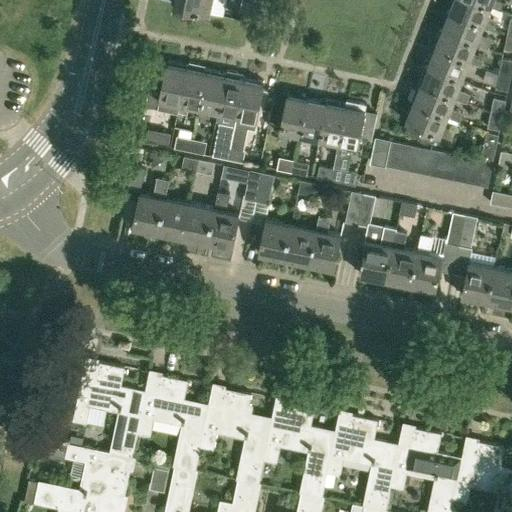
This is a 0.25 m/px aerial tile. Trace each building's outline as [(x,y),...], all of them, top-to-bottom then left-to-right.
[(210,12),(212,0),(175,0),(175,5),(210,12)] [(253,10),(254,0),(242,0),(241,7),(253,10)] [(492,6),(476,0),(453,0),(449,10),(485,24),(494,28),(498,19),(488,15),(492,6)] [(476,0),(492,6),(501,10),(505,0),(504,0),(476,0)] [(481,33),(485,24),(449,10),(442,28),(477,42),(489,47),(492,37),(481,33)] [(477,42),(442,28),(440,28),(433,46),(435,47),(470,61),(481,65),(485,56),(474,51),(477,42)] [(463,79),(470,61),(435,47),(428,65),(463,79)] [(500,72),(511,75),(511,72),(511,58),(503,57),(500,72)] [(180,103),(188,63),(188,64),(168,60),(161,93),(149,90),(146,105),(158,108),(178,112),(180,103)] [(199,107),(207,68),(201,66),(200,63),(190,61),(188,63),(180,103),(178,112),(188,114),(190,105),(199,107)] [(463,79),(428,65),(426,64),(419,82),(456,97),(467,101),(471,92),(460,88),(463,79)] [(218,111),(226,72),(207,68),(199,107),(197,115),(205,116),(207,108),(218,111)] [(238,115),(246,76),(240,75),(239,71),(229,69),(226,72),(218,111),(238,115)] [(508,90),(511,75),(500,72),(496,87),(508,90)] [(259,81),(246,78),(246,76),(238,115),(235,127),(245,129),(247,117),(257,119),(265,82),(264,82),(264,80),(259,79),(259,81)] [(452,106),(456,97),(419,82),(412,101),(414,101),(449,115),(460,120),(464,110),(452,106)] [(300,134),(308,97),(288,93),(281,130),(300,134)] [(491,111),(503,114),(507,99),(494,96),(491,111)] [(320,138),(327,101),(308,97),(300,134),(320,138)] [(339,142),(347,105),(347,103),(346,103),(328,99),(327,101),(320,138),(339,142)] [(347,105),(339,142),(337,152),(347,154),(349,144),(359,146),(366,109),(367,103),(347,99),(346,103),(347,103),(347,105)] [(445,125),(449,115),(414,101),(406,120),(410,121),(406,131),(434,142),(438,133),(452,138),(456,129),(445,125)] [(500,129),(503,114),(491,111),(488,126),(500,129)] [(496,149),(499,134),(487,131),(484,146),(496,149)] [(190,150),(193,138),(178,135),(175,147),(190,150)] [(386,164),(391,139),(377,136),(372,161),(386,164)] [(193,138),(190,150),(205,153),(208,141),(193,138)] [(397,166),(402,141),(391,139),(386,164),(397,166)] [(408,169),(413,144),(402,141),(397,166),(408,169)] [(228,158),(231,146),(216,143),(213,155),(228,158)] [(420,171),(425,146),(413,144),(408,169),(420,171)] [(231,146),(228,158),(243,161),(246,149),(231,146)] [(431,173),(436,149),(425,146),(420,171),(431,173)] [(442,176),(448,151),(436,149),(431,173),(442,176)] [(499,165),(511,167),(511,160),(511,151),(501,150),(499,165)] [(454,178),(459,153),(448,151),(442,176),(454,178)] [(169,156),(155,153),(154,161),(153,167),(156,167),(166,170),(169,156)] [(465,181),(470,156),(459,153),(454,178),(465,181)] [(197,170),(200,158),(185,155),(182,167),(197,170)] [(293,171),(295,159),(280,156),(278,168),(293,171)] [(477,183),(482,158),(470,156),(465,181),(477,183)] [(200,158),(197,170),(212,173),(215,161),(200,158)] [(477,183),(488,185),(494,161),(482,158),(477,183)] [(295,159),(293,171),(308,174),(310,162),(295,159)] [(158,176),(154,194),(141,191),(146,167),(134,164),(127,195),(140,197),(134,226),(159,231),(170,178),(158,176)] [(331,179),(333,167),(320,164),(318,176),(331,179)] [(333,167),(331,179),(355,184),(358,172),(333,167)] [(257,200),(263,171),(251,169),(245,197),(257,200)] [(263,171),(257,200),(269,202),(275,173),(263,171)] [(191,202),(166,197),(170,178),(159,231),(183,236),(191,202)] [(301,179),(299,191),(314,194),(317,182),(301,179)] [(491,202),(511,205),(511,193),(493,189),(491,202)] [(218,194),(215,207),(208,241),(233,246),(240,212),(228,209),(231,193),(219,190),(218,194)] [(358,223),(364,192),(352,190),(346,220),(358,223)] [(370,225),(376,195),(364,192),(358,223),(370,225)] [(418,203),(403,200),(400,213),(415,216),(418,203)] [(208,241),(215,207),(191,202),(183,236),(208,241)] [(460,244),(466,213),(454,211),(448,241),(460,244)] [(342,233),(327,230),(330,215),(320,213),(317,228),(310,262),(335,268),(342,233)] [(472,246),(478,216),(466,213),(460,244),(472,246)] [(285,257),(292,223),(267,218),(260,252),(285,257)] [(310,262),(317,228),(292,223),(285,257),(310,262)] [(387,278),(397,229),(397,227),(385,225),(382,241),(369,239),(361,273),(387,278)] [(411,283),(418,249),(404,246),(407,232),(397,229),(387,278),(411,283)] [(422,232),(418,249),(411,283),(436,289),(444,254),(430,252),(434,234),(422,232)] [(488,299),(495,265),(470,260),(463,294),(488,299)] [(511,304),(511,268),(495,265),(488,299),(511,304)] [(126,365),(99,360),(87,357),(74,418),(88,421),(92,400),(121,406),(112,450),(112,451),(133,455),(138,431),(146,390),(122,385),(126,365)] [(189,378),(163,373),(150,370),(146,390),(138,431),(151,434),(155,413),(185,420),(175,464),(197,468),(202,445),(201,445),(210,403),(209,403),(185,398),(189,378)] [(252,392),(227,386),(213,384),(209,403),(210,403),(201,445),(202,445),(214,447),(219,427),(248,433),(239,477),(260,482),(265,458),(264,458),(273,416),(272,416),(248,411),(252,392)] [(316,405),(290,400),(276,397),(272,416),(273,416),(264,458),(265,458),(278,461),(282,440),(311,446),(302,490),(323,495),(328,471),(336,430),(312,425),(316,405)] [(379,418),(353,413),(341,410),(336,430),(328,471),(341,474),(345,453),(375,459),(365,504),(387,508),(392,484),(391,484),(400,443),(399,443),(375,438),(379,418)] [(442,431),(417,426),(403,423),(399,443),(400,443),(391,484),(392,484),(405,487),(409,466),(438,472),(429,511),(452,511),(455,498),(455,497),(463,456),(438,451),(442,431)] [(506,445),(480,439),(467,436),(463,456),(455,497),(455,498),(468,500),(472,479),(501,485),(495,511),(511,511),(511,466),(502,464),(506,445)] [(112,451),(112,450),(69,441),(66,455),(75,457),(72,472),(76,478),(86,480),(85,489),(40,480),(35,501),(59,506),(88,511),(121,511),(125,493),(128,494),(133,469),(131,468),(133,455),(112,451)] [(187,511),(197,468),(175,464),(165,511),(232,511),(235,501),(234,501),(221,498),(217,511),(187,511)] [(253,511),(260,482),(239,477),(234,501),(235,501),(232,511),(287,511),(284,511),(253,511)] [(319,511),(323,495),(302,490),(297,511),(319,511)]
